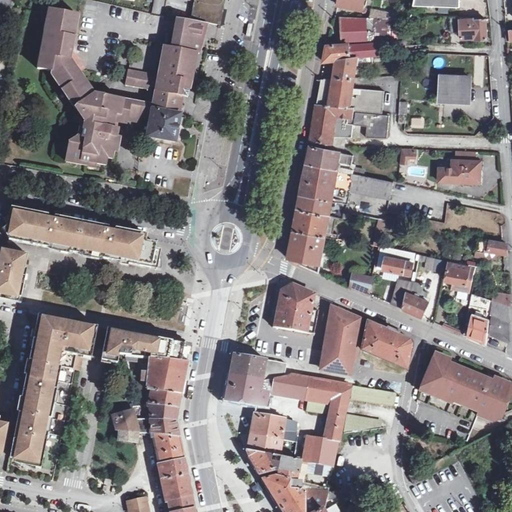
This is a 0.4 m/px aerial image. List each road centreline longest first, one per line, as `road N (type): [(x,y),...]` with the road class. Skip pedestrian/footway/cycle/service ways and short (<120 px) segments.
road 1 (primary): [(213,511),(198,422),(222,263)]
road 2 (residential): [(238,0),(200,192),(208,217)]
road 3 (primary): [(268,0),(221,212)]
road 4 (unclassified): [(208,217),(1,172)]
road 5 (unclassified): [(0,194),(199,237)]
road 6 (unclassified): [(248,248),(423,332)]
road 7 (primary): [(252,185),(290,3)]
road 8 (unclassified): [(498,0),(511,183)]
road 9 (unclassified): [(423,332),(400,464),(414,511)]
road 10 (residential): [(252,185),(288,171),(314,29)]
road 11 (residential): [(115,511),(114,504),(0,484)]
